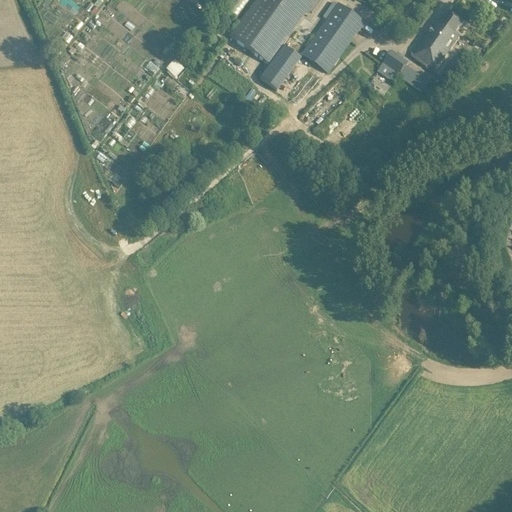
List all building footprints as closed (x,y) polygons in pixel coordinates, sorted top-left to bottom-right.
[(236,0),(228,11),(237,17),(248,0),(236,0)] [(256,0),(230,38),(268,65),(302,17),(306,20),(319,3),(320,0),(256,0)] [(327,20),(302,55),(327,74),(358,31),(364,23),(343,8),(338,4),(337,6),(333,3),(323,17),(327,20)] [(431,31),(411,58),(433,73),(454,44),(460,36),(456,34),(464,24),(450,14),(441,26),(437,23),(431,31)] [(408,63),(402,58),(392,51),(383,64),(400,76),(406,67),(408,63)] [(463,69),(451,60),(438,77),(451,86),(463,69)] [(176,78),(184,69),(175,61),(167,71),(176,78)]
